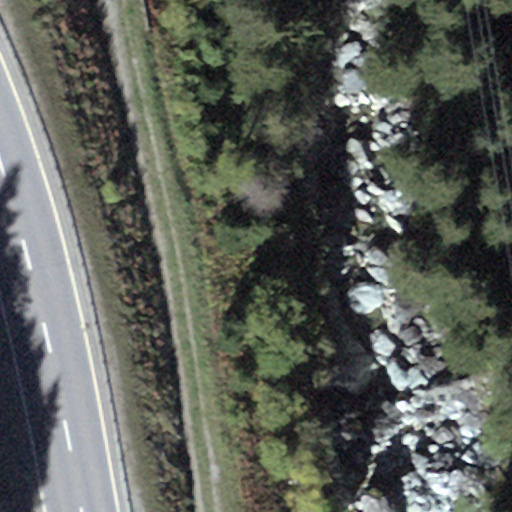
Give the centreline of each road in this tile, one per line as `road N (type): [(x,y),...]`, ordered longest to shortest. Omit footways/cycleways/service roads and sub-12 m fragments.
road 1 (track): [(111,0),(166,199),(213,511)]
road 2 (primary): [(81,511),(55,375),(0,182)]
